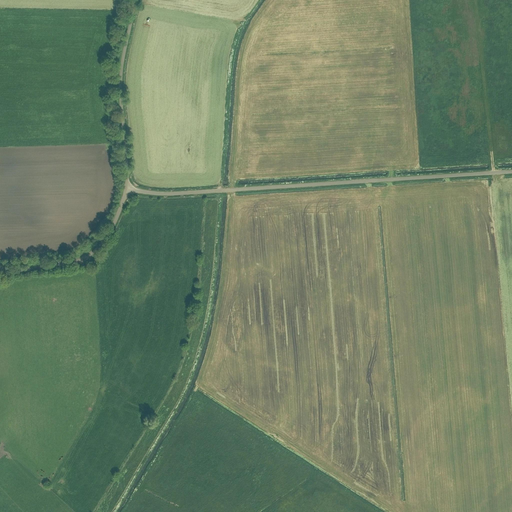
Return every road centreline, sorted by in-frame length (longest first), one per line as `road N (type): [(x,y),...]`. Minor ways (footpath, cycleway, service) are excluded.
road 1 (unclassified): [(126,190),(511,171)]
road 2 (unclassified): [(126,190),(120,70),(135,0)]
road 3 (unclassified): [(126,190),(115,221),(87,256),(0,274)]
